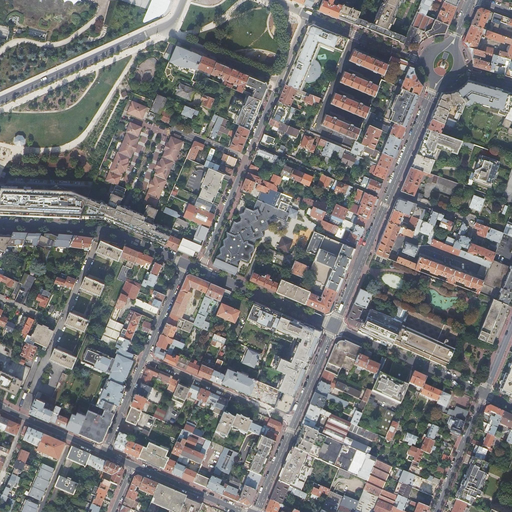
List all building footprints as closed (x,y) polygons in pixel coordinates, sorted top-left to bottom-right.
[(171,0),(151,0),(148,9),(142,21),(142,23),(143,23),(145,23),(162,15),(166,11),(168,6),(170,3),(171,0)] [(328,0),(328,2),(323,0),(322,2),(319,11),(328,14),(337,18),(342,6),(336,3),(335,1),(333,1),(333,0),(328,0)] [(384,0),(384,1),(383,3),(382,7),(380,6),(375,19),(376,19),(374,24),(389,30),(392,24),(392,23),(394,18),(401,2),(403,3),(403,0),(384,0)] [(432,0),(421,0),(417,11),(426,15),(432,0)] [(442,6),(436,20),(449,25),(450,24),(453,15),(457,7),(441,0),(435,0),(435,2),(435,3),(442,6)] [(354,25),(357,18),(360,11),(343,4),(342,6),(337,18),(348,23),(354,25)] [(482,29),(483,26),(488,15),(488,16),(489,13),(490,11),(481,8),(478,10),(474,17),(471,25),(482,29)] [(411,26),(412,26),(418,29),(425,32),(428,38),(430,37),(435,35),(440,34),(443,34),(445,34),(446,31),(449,25),(436,20),(426,15),(417,11),(411,26)] [(488,29),(488,31),(496,34),(498,30),(500,22),(502,16),(494,13),(492,18),(488,29)] [(511,39),(511,19),(502,16),(500,22),(511,26),(511,33),(501,29),(500,30),(498,30),(496,34),(511,39)] [(405,39),(406,37),(405,37),(399,34),(389,30),(374,24),(373,24),(357,18),(354,25),(362,28),(363,27),(391,38),(395,40),(395,41),(403,45),(403,44),(405,39)] [(285,84),(300,90),(303,82),(313,58),(319,44),(342,53),(348,39),(321,28),(313,25),(309,26),(302,42),(292,66),(285,84)] [(468,48),(469,47),(488,53),(490,54),(510,60),(511,54),(511,39),(496,34),(488,31),(482,29),(471,25),(467,34),(464,40),(464,42),(465,43),(467,45),(468,48)] [(412,42),(418,29),(412,26),(406,40),(404,44),(410,47),(412,42)] [(175,46),(169,44),(166,51),(172,53),(175,46)] [(196,71),(198,68),(202,57),(197,54),(181,48),(176,46),(169,63),(174,65),(182,68),(188,71),(189,68),(196,71)] [(473,61),(473,64),(473,67),(479,68),(491,71),(505,76),(510,60),(490,54),(490,56),(493,57),(491,63),(489,63),(478,60),(479,57),(476,57),(477,55),(483,57),(484,57),(485,55),(487,56),(487,55),(488,53),(469,47),(468,48),(469,49),(470,51),(472,55),(473,58),(473,61)] [(383,76),(388,65),(356,51),(353,50),(348,61),(383,76)] [(211,60),(202,57),(198,68),(211,74),(216,62),(211,60)] [(393,57),(392,57),(390,61),(399,64),(403,65),(407,66),(414,68),(414,67),(414,66),(407,63),(400,60),(393,57)] [(319,78),(321,73),(321,67),(318,62),(313,58),(303,82),(309,83),(315,82),(319,78)] [(224,66),(216,62),(211,74),(215,76),(215,75),(223,78),(222,79),(224,80),(223,84),(225,86),(226,83),(227,81),(232,69),(224,66)] [(414,69),(414,68),(407,66),(403,65),(399,64),(398,68),(406,71),(405,72),(406,72),(405,73),(407,73),(404,80),(403,80),(401,79),(400,80),(399,82),(399,83),(401,84),(401,85),(402,85),(400,88),(404,90),(419,96),(423,86),(421,85),(420,83),(419,81),(417,79),(416,77),(415,75),(415,74),(414,71),(414,69)] [(236,70),(232,69),(227,81),(231,83),(231,82),(240,86),(240,87),(239,87),(238,87),(237,90),(242,93),(245,85),(249,76),(236,70)] [(374,97),(379,86),(344,71),(339,82),(374,97)] [(255,89),(252,97),(262,101),(265,94),(267,88),(266,85),(265,82),(249,76),(245,85),(246,85),(247,87),(249,87),(255,89)] [(511,93),(504,91),(488,87),(486,86),(468,81),(465,84),(463,87),(460,89),(456,91),(464,102),(464,104),(467,105),(468,105),(473,101),(475,102),(482,104),(490,106),(500,109),(501,110),(508,111),(509,107),(511,107),(511,93)] [(196,88),(193,87),(185,84),(185,85),(184,86),(181,84),(176,94),(191,101),(196,88)] [(300,90),(285,84),(281,93),(278,102),(290,107),(295,94),(302,97),(300,100),(304,102),(312,106),(313,102),(315,101),(318,103),(319,103),(321,104),(323,100),(309,94),(307,93),(300,90)] [(400,88),(395,86),(391,94),(392,95),(390,101),(389,100),(389,101),(388,103),(387,108),(383,118),(385,119),(391,121),(395,123),(406,127),(407,124),(413,111),(419,96),(404,90),(400,88)] [(444,124),(455,129),(458,122),(449,119),(448,119),(446,122),(445,122),(451,107),(452,106),(453,106),(454,106),(455,106),(456,105),(457,105),(459,106),(454,119),(458,120),(463,107),(464,104),(464,102),(456,91),(455,91),(452,92),(448,93),(445,94),(442,94),(435,109),(431,118),(444,124)] [(211,108),(216,96),(205,92),(202,99),(204,100),(202,105),(206,107),(207,108),(209,109),(210,108),(211,108)] [(368,111),(370,107),(335,93),(330,104),(365,119),(368,111)] [(157,95),(154,101),(155,101),(151,109),(150,111),(160,115),(158,119),(172,124),(173,120),(175,115),(164,111),(169,99),(166,98),(157,95)] [(252,97),(249,96),(248,98),(246,102),(245,102),(236,98),(233,106),(231,111),(231,112),(236,114),(239,115),(235,124),(236,124),(239,125),(250,130),(257,113),(262,101),(252,97)] [(129,100),(125,111),(128,112),(127,113),(142,119),(143,118),(146,120),(147,118),(150,112),(150,111),(151,109),(129,100)] [(276,106),(271,119),(281,123),(284,124),(291,107),(290,107),(278,102),(276,106)] [(194,114),(197,116),(199,112),(184,106),(183,107),(184,107),(181,114),(186,116),(185,118),(187,119),(188,117),(192,119),(194,114)] [(383,118),(368,111),(365,119),(363,123),(365,124),(369,125),(381,131),(390,134),(401,139),(405,130),(406,127),(395,123),(393,127),(392,127),(391,129),(391,130),(390,131),(389,130),(388,127),(383,125),(385,119),(383,118)] [(155,115),(150,112),(147,118),(153,121),(155,115)] [(355,140),(360,129),(326,114),(321,125),(355,140)] [(212,136),(215,138),(217,135),(223,119),(219,117),(214,129),(213,129),(212,131),(213,132),(212,136)] [(430,120),(427,128),(440,133),(441,133),(442,132),(441,132),(443,126),(444,128),(454,132),(455,129),(444,124),(431,118),(430,120)] [(225,128),(228,121),(223,119),(217,135),(220,136),(220,134),(222,135),(223,133),(228,135),(230,130),(225,128)] [(271,119),(268,125),(270,126),(270,125),(273,126),(272,129),(274,130),(277,132),(278,129),(281,123),(271,119)] [(502,125),(509,128),(511,122),(504,119),(502,125)] [(126,132),(127,132),(126,136),(127,137),(135,140),(138,141),(139,137),(138,137),(139,133),(142,127),(130,122),(126,132)] [(284,136),(284,135),(285,133),(286,132),(288,126),(284,124),(281,123),(278,129),(277,132),(277,133),(284,136)] [(245,141),(250,130),(239,125),(230,147),(230,148),(241,152),(245,141)] [(369,125),(361,144),(366,146),(373,149),(374,148),(381,131),(369,125)] [(511,133),(511,129),(509,128),(502,125),(499,131),(511,136),(511,133)] [(297,138),(300,130),(293,128),(288,126),(286,132),(285,133),(292,135),(297,138)] [(414,159),(423,162),(420,170),(423,171),(430,173),(432,166),(431,166),(432,164),(434,163),(434,160),(437,161),(441,149),(451,153),(451,152),(457,154),(459,148),(459,149),(460,146),(462,141),(452,137),(441,133),(440,133),(427,128),(426,131),(428,131),(426,136),(424,135),(423,139),(416,155),(415,157),(414,159)] [(309,132),(308,134),(310,135),(317,138),(321,139),(331,143),(341,147),(351,151),(352,149),(309,132)] [(162,157),(160,161),(169,165),(172,166),(174,161),(175,162),(183,142),(180,140),(180,139),(181,136),(175,134),(173,137),(171,137),(169,143),(165,150),(163,157),(162,157)] [(263,136),(260,143),(261,144),(268,148),(270,143),(274,145),(275,142),(273,142),(274,139),(264,134),(263,136)] [(382,153),(393,158),(397,148),(400,141),(401,139),(390,134),(389,137),(387,136),(385,142),(386,142),(384,148),(382,151),(374,148),(373,149),(382,153)] [(24,139),(21,136),(17,136),(14,137),(13,143),(16,145),(18,145),(20,146),(24,143),(24,139)] [(158,225),(152,223),(158,209),(155,208),(148,205),(144,215),(136,212),(125,207),(119,204),(126,189),(117,185),(120,180),(121,176),(122,176),(124,170),(127,163),(130,157),(131,158),(133,151),(137,144),(138,141),(135,140),(127,137),(126,136),(123,142),(119,152),(118,152),(114,161),(110,170),(106,180),(116,185),(112,194),(111,198),(108,204),(104,202),(100,201),(100,202),(88,197),(79,217),(84,217),(104,218),(118,224),(128,228),(129,229),(130,229),(143,235),(152,238),(166,244),(168,239),(170,236),(171,233),(172,231),(169,230),(165,228),(158,225)] [(305,148),(309,137),(304,136),(300,146),(305,148)] [(314,138),(310,136),(309,137),(305,148),(309,150),(309,151),(313,153),(316,147),(311,145),(314,138)] [(321,154),(325,156),(331,143),(321,139),(319,143),(318,144),(317,146),(323,148),(321,154)] [(350,153),(356,155),(361,144),(355,141),(352,149),(351,151),(350,153)] [(474,145),(462,141),(460,146),(472,150),(474,145)] [(204,146),(194,142),(193,144),(191,149),(187,159),(194,161),(199,149),(202,150),(203,148),(204,146)] [(334,150),(339,153),(341,147),(331,143),(325,156),(326,156),(330,158),(333,151),(334,150)] [(380,158),(377,164),(389,169),(389,168),(393,158),(382,153),(373,149),(366,146),(364,151),(371,154),(372,155),(376,156),(378,153),(381,155),(381,156),(380,156),(379,157),(380,158)] [(345,167),(346,167),(347,167),(348,165),(346,164),(350,153),(351,151),(341,147),(339,153),(344,155),(342,159),(341,162),(345,164),(345,166),(345,167)] [(258,148),(256,154),(261,156),(269,160),(268,161),(275,164),(278,157),(258,148)] [(207,160),(210,162),(215,150),(211,149),(207,160)] [(348,165),(353,167),(354,166),(358,168),(362,158),(356,155),(350,153),(346,164),(348,165)] [(238,159),(224,154),(222,159),(235,165),(238,159)] [(496,173),(499,165),(497,165),(498,162),(498,161),(483,155),(480,163),(482,163),(480,169),(475,170),(474,172),(477,173),(474,181),(474,182),(491,188),(493,183),(491,183),(493,178),(494,178),(495,178),(496,173)] [(411,166),(420,170),(423,162),(414,159),(413,163),(411,166)] [(214,163),(210,162),(207,160),(204,166),(209,168),(217,171),(219,165),(214,163)] [(143,203),(148,205),(155,208),(167,180),(166,179),(172,166),(169,165),(160,161),(160,162),(157,169),(154,175),(155,175),(153,181),(150,188),(143,203)] [(377,164),(368,161),(367,163),(375,166),(376,166),(377,166),(373,175),(379,177),(384,179),(389,169),(377,164)] [(233,171),(219,165),(217,171),(225,174),(230,177),(233,171)] [(264,171),(251,165),(250,169),(257,172),(258,172),(263,174),(264,171)] [(281,175),(290,178),(293,169),(287,166),(285,165),(283,168),(281,175)] [(431,177),(432,174),(430,173),(423,171),(420,170),(411,166),(410,169),(406,180),(401,191),(414,196),(422,199),(424,195),(415,192),(422,174),(429,177),(431,177)] [(207,172),(205,176),(203,182),(201,187),(202,188),(199,197),(212,202),(214,196),(215,197),(217,193),(218,190),(219,188),(221,185),(222,185),(222,184),(221,183),(222,181),(225,174),(217,171),(209,168),(207,172)] [(290,178),(300,183),(304,173),(293,169),(290,178)] [(511,170),(502,199),(511,202),(511,195),(511,193),(511,192),(511,170)] [(280,177),(277,176),(274,174),(271,181),(275,183),(274,185),(264,181),(263,183),(260,182),(262,179),(248,173),(246,179),(255,182),(258,184),(277,192),(282,178),(280,177)] [(300,183),(309,186),(313,177),(304,173),(300,183)] [(327,189),(331,178),(322,174),(317,185),(327,189)] [(436,183),(457,191),(460,184),(438,176),(436,183)] [(379,193),(382,184),(370,179),(364,177),(361,186),(379,193)] [(246,179),(241,190),(243,191),(245,191),(250,193),(255,182),(246,179)] [(340,182),(338,181),(335,190),(333,193),(333,194),(340,197),(341,193),(345,184),(340,182)] [(269,205),(275,207),(281,193),(277,192),(258,184),(257,185),(258,186),(256,189),(261,191),(265,193),(267,190),(274,193),(269,205)] [(349,196),(353,187),(345,184),(341,193),(340,197),(339,198),(340,198),(345,200),(347,196),(349,196)] [(4,187),(1,187),(0,186),(0,211),(2,211),(2,214),(79,217),(88,197),(85,196),(72,191),(69,190),(64,190),(4,187)] [(175,197),(179,188),(175,186),(171,195),(175,197)] [(359,215),(368,219),(372,208),(377,197),(367,193),(358,189),(352,203),(354,203),(355,201),(356,202),(357,201),(358,201),(358,200),(359,200),(358,203),(360,205),(360,206),(359,205),(358,206),(352,203),(351,205),(349,210),(349,211),(359,215)] [(264,199),(263,202),(265,203),(269,205),(274,193),(267,190),(265,193),(261,191),(258,197),(264,199)] [(430,197),(452,206),(454,199),(432,191),(430,197)] [(283,194),(281,193),(275,207),(269,205),(265,203),(263,202),(257,200),(252,211),(246,208),(244,213),(242,214),(239,215),(241,219),(240,222),(233,224),(234,229),(230,231),(229,233),(226,232),(227,238),(223,241),(223,246),(220,249),(220,254),(216,257),(214,264),(213,265),(228,271),(236,275),(239,267),(237,262),(241,261),(247,263),(251,259),(251,254),(255,251),(254,246),(256,240),(265,237),(263,232),(270,229),(267,221),(275,218),(285,222),(288,216),(295,219),(298,212),(290,208),(291,206),(289,205),(292,198),(283,194)] [(469,207),(480,211),(484,199),(474,195),(469,207)] [(211,207),(213,203),(212,202),(199,197),(195,206),(211,213),(213,210),(210,209),(211,207)] [(302,202),(311,206),(314,207),(316,202),(305,197),(303,200),(302,202)] [(398,199),(393,209),(406,214),(410,216),(413,217),(419,219),(422,221),(427,210),(418,207),(419,205),(404,199),(400,197),(399,198),(398,199)] [(316,202),(314,207),(326,212),(328,206),(317,201),(316,202)] [(212,222),(215,215),(211,213),(195,206),(189,203),(183,216),(183,217),(199,224),(209,228),(212,222)] [(337,204),(332,215),(344,220),(349,210),(345,208),(337,204)] [(314,207),(312,211),(310,215),(322,220),(326,212),(314,207)] [(165,208),(164,212),(169,214),(176,217),(176,216),(177,214),(178,213),(165,208)] [(391,216),(388,222),(400,226),(402,227),(414,232),(419,219),(413,217),(410,225),(404,223),(401,221),(403,216),(405,217),(406,217),(409,218),(410,216),(406,214),(393,209),(391,216)] [(431,213),(427,222),(438,227),(439,226),(439,225),(435,224),(437,216),(442,218),(444,214),(432,209),(431,212),(430,212),(430,213),(431,213)] [(355,224),(364,228),(367,221),(368,219),(359,215),(358,217),(354,216),(351,223),(355,224)] [(171,247),(177,249),(183,238),(183,236),(189,224),(177,218),(176,222),(184,226),(183,228),(184,229),(184,230),(183,230),(180,236),(180,237),(179,240),(170,236),(168,239),(166,244),(171,247)] [(439,226),(450,230),(453,222),(451,221),(442,218),(439,225),(439,226)] [(491,228),(493,229),(494,225),(476,218),(476,219),(476,220),(477,220),(477,221),(476,222),(476,223),(488,227),(491,228)] [(400,226),(398,232),(411,237),(416,239),(419,231),(430,235),(426,243),(431,245),(482,265),(477,275),(485,278),(491,262),(483,259),(475,256),(467,253),(460,250),(453,247),(445,244),(433,239),(436,234),(436,231),(438,228),(438,227),(427,222),(422,221),(419,219),(414,232),(402,227),(400,226)] [(334,225),(323,220),(321,226),(332,230),(334,225)] [(352,232),(361,236),(361,235),(364,228),(355,224),(351,223),(348,221),(346,220),(345,220),(341,228),(349,231),(350,229),(353,230),(352,232)] [(483,259),(491,262),(492,260),(495,253),(485,249),(473,244),(469,243),(470,240),(471,238),(464,235),(468,226),(467,226),(467,225),(466,225),(466,224),(465,224),(465,223),(465,222),(464,222),(463,221),(458,234),(460,234),(458,240),(456,239),(456,240),(453,247),(460,250),(461,247),(468,250),(467,253),(475,256),(476,253),(479,254),(479,255),(480,255),(480,256),(481,255),(482,255),(484,256),(483,259)] [(400,226),(388,222),(382,235),(375,253),(387,258),(389,253),(398,232),(400,226)] [(490,249),(496,251),(503,233),(493,229),(491,228),(488,227),(476,223),(476,224),(475,224),(475,225),(474,225),(474,226),(478,230),(478,231),(477,233),(478,235),(495,241),(499,243),(499,244),(493,242),(491,245),(490,249)] [(209,228),(199,224),(194,236),(197,237),(202,240),(203,240),(204,240),(209,228)] [(341,228),(334,225),(332,230),(331,232),(336,234),(337,236),(340,231),(341,228)] [(349,231),(341,228),(340,231),(337,236),(342,238),(343,237),(346,238),(349,231)] [(11,246),(22,246),(28,232),(25,232),(13,232),(11,235),(8,244),(12,244),(11,246)] [(27,247),(34,251),(37,245),(41,235),(42,233),(39,233),(28,232),(22,246),(27,246),(27,247)] [(343,244),(342,243),(315,232),(306,251),(316,256),(308,274),(310,280),(314,282),(326,287),(335,290),(337,291),(350,262),(355,249),(352,248),(349,247),(348,246),(343,244)] [(357,245),(361,236),(352,232),(351,232),(347,241),(352,243),(355,244),(357,245)] [(54,246),(59,234),(45,233),(44,236),(42,235),(41,235),(37,245),(44,245),(43,263),(41,262),(41,264),(43,265),(46,264),(51,251),(46,249),(46,245),(54,246)] [(6,249),(8,244),(11,235),(0,234),(0,249),(5,251),(6,249)] [(70,246),(75,235),(71,235),(59,234),(54,246),(53,248),(56,248),(56,246),(70,247),(70,246)] [(445,238),(436,234),(433,239),(445,244),(447,238),(447,236),(446,235),(445,237),(446,237),(445,238)] [(89,250),(94,238),(79,236),(75,235),(70,246),(84,249),(84,250),(89,250)] [(197,237),(194,236),(193,240),(192,242),(200,245),(201,242),(202,240),(197,237)] [(447,238),(445,244),(453,247),(456,240),(447,236),(447,238)] [(192,242),(183,238),(177,249),(186,253),(194,256),(197,255),(198,252),(199,252),(202,246),(200,245),(192,242)] [(120,257),(125,246),(123,245),(103,240),(101,240),(96,252),(118,261),(120,257)] [(287,251),(290,245),(286,243),(281,241),(279,245),(280,246),(279,248),(287,251)] [(418,247),(406,242),(402,252),(414,257),(418,247)] [(132,249),(125,246),(120,257),(128,260),(125,266),(123,265),(117,279),(126,283),(126,282),(127,279),(132,269),(134,264),(139,252),(132,249)] [(497,300),(507,304),(508,304),(511,293),(511,250),(511,253),(511,252),(511,265),(511,266),(510,266),(509,267),(492,260),(491,262),(485,278),(483,281),(483,283),(500,290),(500,292),(501,292),(497,300)] [(151,257),(139,252),(134,264),(138,266),(139,263),(145,265),(144,267),(148,269),(153,258),(151,257)] [(389,253),(387,258),(390,259),(415,270),(417,264),(389,253)] [(419,257),(417,264),(415,270),(416,270),(419,271),(421,268),(429,271),(430,273),(437,275),(438,274),(447,278),(445,281),(454,284),(455,281),(464,284),(464,286),(471,288),(472,287),(476,289),(476,290),(475,292),(478,293),(479,293),(483,283),(483,281),(420,257),(419,257)] [(153,266),(150,273),(158,276),(161,270),(163,266),(162,265),(164,262),(156,259),(155,262),(153,266)] [(308,267),(295,261),(291,272),(304,277),(308,267)] [(150,273),(147,272),(142,285),(146,286),(147,284),(153,287),(156,281),(158,276),(150,273)] [(282,277),(283,276),(279,275),(277,278),(276,281),(278,281),(277,283),(274,281),(274,282),(271,281),(272,280),(269,278),(270,275),(267,274),(266,275),(265,275),(265,277),(262,275),(261,276),(259,275),(253,272),(250,280),(264,287),(276,292),(281,279),(282,277)] [(27,293),(29,287),(31,288),(36,278),(25,273),(20,283),(23,284),(20,289),(17,296),(15,301),(21,304),(24,299),(21,298),(24,291),(27,293)] [(64,286),(68,276),(64,274),(62,278),(57,276),(55,283),(64,286)] [(187,275),(171,314),(179,317),(181,318),(192,293),(188,291),(191,286),(206,293),(211,283),(204,280),(190,274),(187,275)] [(11,288),(14,290),(16,287),(18,282),(4,276),(2,281),(7,283),(7,285),(12,287),(11,288)] [(72,289),(76,279),(73,278),(68,276),(64,286),(72,289)] [(104,284),(85,276),(81,287),(99,295),(104,284)] [(142,285),(127,279),(126,282),(140,288),(142,285)] [(308,291),(281,279),(276,292),(284,295),(298,301),(305,304),(310,292),(311,290),(309,289),(308,291)] [(128,297),(135,300),(136,298),(139,292),(140,288),(126,282),(126,283),(110,319),(116,321),(121,309),(120,309),(121,306),(123,307),(125,302),(128,297)] [(333,302),(337,291),(335,290),(326,287),(314,282),(311,289),(314,291),(315,290),(322,293),(322,295),(320,295),(319,297),(322,298),(320,302),(318,301),(319,298),(318,298),(319,296),(318,296),(319,295),(317,294),(317,295),(310,292),(305,304),(325,313),(329,311),(333,302)] [(222,295),(225,289),(223,288),(211,283),(206,293),(206,295),(220,301),(222,295)] [(155,295),(154,298),(162,302),(163,298),(165,295),(154,290),(150,289),(148,293),(152,295),(153,294),(155,295)] [(231,291),(225,289),(222,295),(228,298),(231,291)] [(366,308),(372,294),(360,289),(357,296),(354,303),(363,307),(366,308)] [(36,299),(40,301),(39,305),(40,306),(44,307),(49,296),(43,293),(42,296),(38,294),(36,299)] [(193,323),(193,324),(203,329),(208,331),(211,324),(205,321),(208,313),(206,312),(211,299),(205,297),(195,319),(193,323)] [(136,298),(135,300),(134,304),(157,314),(159,309),(151,305),(149,304),(136,298)] [(149,304),(151,305),(159,309),(160,305),(162,302),(154,298),(153,301),(150,300),(149,304)] [(493,299),(477,338),(492,344),(493,340),(495,336),(497,337),(507,313),(505,312),(507,304),(497,300),(493,299)] [(274,310),(254,301),(247,319),(250,321),(251,320),(256,322),(255,323),(255,324),(264,328),(265,327),(265,326),(270,329),(271,328),(275,330),(282,313),(274,310)] [(229,319),(235,321),(236,321),(238,316),(237,316),(239,312),(233,309),(234,308),(230,307),(222,303),(217,314),(229,320),(229,319)] [(361,322),(362,320),(360,319),(361,317),(359,316),(360,314),(361,314),(361,313),(362,313),(363,311),(362,310),(363,307),(354,303),(350,314),(347,320),(348,323),(359,328),(361,322)] [(461,331),(443,323),(432,319),(408,309),(402,323),(396,337),(393,343),(395,344),(400,346),(405,348),(405,349),(405,348),(413,352),(416,353),(423,356),(433,361),(440,364),(446,367),(454,348),(461,331)] [(140,320),(142,315),(131,310),(127,320),(131,321),(138,324),(140,320)] [(88,320),(70,312),(65,323),(84,331),(87,324),(88,324),(88,322),(88,320)] [(288,316),(282,313),(275,330),(274,331),(273,334),(292,342),(295,335),(298,336),(288,360),(280,357),(278,356),(273,368),(275,369),(283,372),(276,389),(282,392),(295,397),(296,393),(301,383),(308,365),(310,360),(312,355),(319,338),(318,337),(320,331),(319,331),(314,329),(315,328),(315,327),(302,322),(288,316)] [(167,322),(162,334),(172,338),(177,327),(175,326),(178,319),(179,317),(171,314),(167,322)] [(0,325),(5,328),(8,321),(9,319),(4,317),(4,318),(1,316),(0,318),(0,325)] [(28,334),(34,320),(24,316),(19,325),(25,327),(22,334),(24,335),(23,337),(25,337),(24,339),(25,339),(28,334)] [(124,326),(110,320),(101,340),(116,346),(117,344),(119,338),(120,336),(123,328),(124,326)] [(189,321),(185,320),(184,322),(181,329),(189,333),(191,329),(193,324),(193,323),(189,321)] [(4,329),(12,332),(16,325),(8,321),(5,328),(4,329)] [(126,328),(126,329),(134,333),(136,329),(138,324),(131,321),(129,325),(127,328),(126,328)] [(144,321),(142,326),(143,327),(150,329),(152,324),(144,321)] [(46,350),(54,330),(38,322),(31,336),(28,334),(25,339),(24,341),(27,342),(33,345),(35,342),(44,346),(43,347),(42,347),(41,348),(46,350)] [(361,322),(359,328),(386,340),(393,343),(396,337),(361,322)] [(203,329),(193,324),(191,329),(201,334),(203,329)] [(123,328),(120,336),(131,341),(133,337),(134,333),(126,329),(123,328)] [(159,339),(157,345),(161,347),(166,349),(167,348),(166,348),(168,342),(169,342),(169,343),(171,343),(173,339),(172,338),(162,334),(159,339)] [(226,339),(215,334),(210,344),(216,346),(218,341),(223,343),(222,346),(223,346),(226,339)] [(116,346),(120,348),(127,351),(129,346),(131,341),(120,336),(119,338),(122,340),(122,342),(121,341),(120,343),(121,343),(120,346),(117,344),(116,346)] [(171,343),(169,349),(171,350),(173,344),(183,348),(185,344),(173,339),(171,343)] [(345,341),(344,342),(343,342),(342,342),(341,342),(340,342),(339,342),(338,343),(337,344),(336,345),(335,344),(334,348),(328,362),(329,362),(328,364),(327,363),(324,371),(335,375),(337,376),(341,367),(351,371),(354,365),(361,350),(362,348),(357,346),(356,347),(355,347),(355,345),(349,343),(349,344),(347,343),(348,342),(345,341)] [(37,347),(33,345),(27,342),(21,355),(32,360),(37,347)] [(161,358),(164,360),(167,353),(168,350),(166,349),(164,353),(160,351),(161,347),(157,345),(154,352),(155,356),(161,358)] [(94,367),(102,370),(105,372),(111,357),(109,356),(109,355),(91,348),(91,349),(87,347),(81,361),(85,363),(93,366),(94,366),(93,367),(94,367)] [(260,353),(247,347),(241,362),(254,368),(255,364),(258,363),(257,361),(259,360),(258,358),(260,353)] [(75,360),(77,357),(55,348),(50,359),(72,368),(75,360)] [(127,351),(120,348),(119,350),(117,354),(115,359),(111,357),(105,372),(106,372),(106,371),(111,373),(110,375),(108,379),(109,380),(105,389),(103,388),(103,389),(100,394),(99,398),(101,399),(98,406),(101,408),(103,409),(105,409),(105,410),(114,413),(117,407),(119,401),(123,393),(121,392),(124,385),(122,385),(125,377),(126,377),(126,376),(132,361),(133,361),(132,360),(131,359),(132,357),(132,355),(133,354),(130,352),(127,351)] [(364,369),(365,370),(369,361),(369,360),(370,360),(370,358),(372,353),(366,350),(363,355),(362,354),(361,353),(362,350),(361,350),(354,365),(355,366),(357,367),(357,368),(358,367),(364,369)] [(167,353),(164,360),(174,364),(176,365),(179,356),(172,353),(171,356),(168,354),(168,353),(167,353)] [(190,360),(180,355),(179,356),(176,365),(184,368),(186,369),(189,361),(190,360)] [(280,356),(277,355),(275,359),(274,360),(273,361),(273,362),(273,364),(272,368),(275,369),(273,368),(278,356),(280,357),(280,356)] [(377,379),(379,374),(381,371),(379,370),(379,369),(381,370),(386,359),(382,357),(380,363),(381,363),(380,365),(375,363),(369,361),(365,370),(375,374),(373,378),(377,379)] [(194,363),(189,361),(186,369),(196,373),(198,374),(201,366),(196,364),(196,363),(194,362),(194,363)] [(201,366),(198,374),(204,377),(209,379),(213,369),(215,366),(203,362),(201,366)] [(393,362),(388,378),(405,385),(411,371),(393,362)] [(501,391),(511,396),(511,364),(508,373),(506,372),(499,387),(500,389),(501,391)] [(146,372),(153,375),(158,377),(160,372),(155,370),(150,367),(147,369),(146,371),(146,372)] [(237,372),(227,368),(225,374),(224,377),(221,384),(232,389),(239,392),(250,397),(253,390),(257,381),(250,378),(247,377),(248,375),(241,373),(237,371),(237,372)] [(213,369),(209,379),(215,382),(221,384),(224,377),(225,374),(221,373),(221,371),(220,371),(220,372),(213,369)] [(23,381),(0,370),(0,387),(6,391),(7,391),(9,392),(16,395),(19,390),(23,381)] [(323,374),(320,382),(330,387),(359,399),(361,393),(334,381),(333,384),(332,383),(335,375),(324,371),(323,374)] [(148,387),(153,375),(146,372),(144,375),(142,380),(141,384),(142,384),(148,387)] [(159,378),(169,382),(171,376),(166,374),(160,372),(158,377),(155,383),(158,384),(159,380),(159,379),(159,378)] [(415,372),(409,384),(422,389),(424,385),(427,377),(424,376),(415,372)] [(42,394),(40,399),(45,402),(53,405),(56,406),(56,404),(69,376),(63,373),(52,398),(42,393),(42,394)] [(379,393),(401,403),(408,387),(406,386),(405,385),(388,378),(384,376),(379,374),(377,379),(375,383),(372,390),(379,393)] [(169,382),(168,383),(170,384),(167,390),(175,393),(179,384),(180,380),(179,380),(178,382),(176,381),(172,379),(173,377),(171,376),(169,382)] [(316,391),(315,394),(325,398),(327,393),(329,393),(330,393),(331,390),(331,389),(330,388),(330,387),(320,382),(316,391)] [(139,390),(136,396),(148,401),(153,389),(148,387),(142,384),(139,390)] [(188,388),(179,384),(175,393),(172,400),(183,405),(188,395),(190,389),(188,388)] [(197,387),(192,385),(190,389),(188,395),(192,397),(191,398),(196,400),(201,389),(197,387)] [(424,385),(422,389),(420,394),(438,402),(442,392),(433,388),(424,385)] [(444,388),(442,392),(438,402),(437,404),(441,405),(440,408),(436,407),(434,410),(449,417),(450,416),(450,417),(452,417),(464,422),(468,413),(456,407),(454,412),(449,410),(448,412),(445,410),(446,407),(448,402),(451,396),(444,393),(445,389),(444,388)] [(207,392),(201,389),(196,400),(196,401),(197,402),(197,401),(198,400),(200,401),(199,401),(199,402),(199,403),(200,403),(201,404),(200,406),(204,408),(206,404),(211,393),(210,393),(207,392)] [(362,401),(367,403),(372,391),(367,389),(362,401)] [(289,410),(295,397),(282,392),(281,393),(284,394),(281,400),(279,399),(275,408),(280,410),(285,412),(289,410)] [(212,394),(211,393),(206,404),(215,407),(219,397),(212,394)] [(312,399),(310,405),(321,410),(322,410),(327,399),(325,398),(315,394),(312,399)] [(133,401),(130,407),(131,408),(142,412),(146,403),(150,405),(151,402),(148,401),(136,396),(135,396),(133,401)] [(224,413),(224,412),(229,401),(226,400),(219,397),(215,407),(213,412),(222,416),(224,413)] [(49,421),(56,406),(53,405),(52,406),(53,407),(51,410),(43,406),(45,402),(40,399),(36,398),(30,412),(39,417),(49,421)] [(357,412),(362,414),(367,403),(362,401),(357,412)] [(59,405),(56,404),(56,406),(49,421),(54,423),(56,424),(59,415),(60,413),(59,412),(61,408),(58,407),(59,405)] [(96,405),(91,404),(86,416),(78,433),(99,442),(101,441),(103,441),(108,428),(114,413),(105,410),(105,409),(102,415),(98,414),(101,408),(98,406),(96,405)] [(349,422),(322,410),(321,410),(310,405),(306,415),(301,426),(313,431),(320,434),(361,452),(364,446),(346,437),(349,430),(367,439),(367,438),(370,432),(357,426),(351,423),(349,422)] [(153,417),(156,418),(162,421),(168,410),(161,407),(158,406),(153,417)] [(487,408),(484,413),(489,415),(490,412),(496,415),(495,418),(500,420),(504,412),(496,409),(490,406),(487,408)] [(127,418),(126,421),(136,426),(142,412),(131,408),(129,415),(127,418)] [(355,414),(351,423),(357,426),(362,414),(357,412),(355,411),(354,413),(355,414)] [(65,417),(59,415),(56,424),(60,426),(66,428),(69,419),(72,413),(70,412),(68,416),(66,415),(65,417)] [(214,436),(211,442),(224,448),(238,454),(245,440),(249,430),(252,423),(252,422),(247,420),(248,416),(239,412),(235,419),(230,416),(224,413),(222,416),(214,436)] [(511,427),(511,415),(504,412),(500,420),(499,422),(511,427)] [(69,419),(66,428),(72,431),(78,433),(86,416),(77,413),(76,415),(72,413),(69,419)] [(0,427),(5,430),(9,420),(2,417),(0,415),(0,427)] [(495,418),(491,416),(490,418),(489,420),(493,421),(491,426),(497,428),(499,422),(500,420),(495,418)] [(388,432),(393,420),(385,417),(381,429),(388,432)] [(457,440),(458,436),(459,434),(464,422),(452,417),(449,424),(448,425),(453,426),(450,433),(452,434),(451,437),(457,440)] [(274,420),(270,419),(267,426),(267,427),(270,429),(280,433),(282,427),(281,423),(274,420)] [(5,430),(4,431),(16,436),(20,425),(14,422),(9,420),(5,430)] [(184,428),(183,430),(190,433),(193,434),(195,429),(197,425),(188,421),(184,428)] [(386,439),(384,442),(386,443),(388,440),(391,441),(398,424),(393,422),(386,439)] [(259,426),(252,423),(249,430),(258,434),(262,436),(264,433),(261,432),(263,428),(259,426)] [(123,424),(119,433),(128,437),(130,438),(132,438),(135,430),(133,430),(133,428),(128,426),(124,425),(123,424)] [(439,428),(429,424),(428,426),(431,427),(427,436),(424,435),(423,437),(433,441),(436,435),(439,428)] [(491,426),(487,424),(486,428),(484,432),(488,434),(494,436),(497,428),(491,426)] [(23,440),(38,447),(44,435),(34,431),(25,426),(21,435),(23,436),(24,437),(23,440)] [(293,445),(292,448),(311,456),(315,458),(339,468),(351,474),(368,481),(377,459),(361,452),(320,434),(313,431),(301,426),(300,429),(293,445)] [(195,429),(193,434),(202,438),(204,433),(195,429)] [(183,430),(182,430),(179,437),(183,439),(181,444),(180,445),(179,445),(176,443),(172,453),(180,457),(190,433),(183,430)] [(276,442),(278,436),(273,433),(269,432),(268,431),(265,438),(276,442)] [(204,433),(202,438),(211,442),(214,436),(204,432),(204,433)] [(115,449),(123,453),(128,441),(126,441),(128,437),(119,433),(116,440),(114,446),(115,449)] [(193,434),(190,433),(180,457),(178,461),(180,462),(184,464),(187,465),(190,459),(201,464),(211,442),(202,438),(193,434)] [(262,436),(258,434),(243,469),(250,472),(261,477),(262,474),(265,468),(266,466),(268,460),(269,458),(276,442),(265,438),(264,437),(262,436)] [(409,442),(408,445),(411,446),(412,444),(415,445),(418,438),(407,434),(405,440),(409,442)] [(472,444),(491,452),(492,449),(490,448),(495,437),(494,436),(488,434),(486,439),(483,444),(473,440),(472,444)] [(58,460),(59,460),(66,444),(65,444),(54,439),(44,435),(38,447),(37,451),(38,451),(43,454),(45,454),(49,456),(54,458),(58,460)] [(419,447),(418,449),(424,452),(430,454),(431,450),(433,446),(435,442),(433,441),(423,437),(422,439),(425,440),(421,448),(419,447)] [(128,441),(123,453),(130,456),(138,459),(143,448),(128,441)] [(143,448),(138,459),(151,465),(164,470),(169,459),(166,458),(168,452),(155,446),(149,443),(146,442),(143,448)] [(412,462),(413,461),(419,463),(421,457),(424,452),(418,449),(411,446),(410,448),(413,449),(411,453),(411,454),(410,456),(408,460),(412,462)] [(76,449),(72,447),(67,459),(85,466),(84,467),(85,468),(86,464),(91,455),(76,449)] [(233,465),(238,454),(224,448),(215,469),(216,469),(214,473),(220,476),(222,472),(229,475),(233,465)] [(280,477),(278,482),(301,491),(315,458),(311,456),(292,448),(291,452),(285,466),(280,477)] [(481,460),(481,461),(484,462),(485,458),(483,457),(484,454),(485,454),(486,453),(485,452),(485,451),(480,449),(479,451),(476,457),(481,460)] [(25,464),(29,453),(21,450),(17,459),(16,460),(25,464)] [(86,464),(103,471),(107,462),(98,458),(91,455),(86,464)] [(455,499),(456,500),(467,505),(470,506),(473,499),(475,499),(476,496),(479,498),(481,494),(480,492),(478,491),(481,485),(482,486),(485,479),(486,477),(486,474),(483,473),(488,464),(484,462),(481,461),(474,458),(470,466),(471,466),(469,472),(466,478),(465,478),(463,483),(461,489),(460,489),(455,499)] [(173,460),(169,459),(164,470),(171,473),(172,474),(177,464),(172,462),(173,460)] [(368,481),(359,502),(355,511),(356,511),(372,511),(373,511),(383,489),(388,477),(393,466),(377,459),(368,481)] [(16,460),(13,468),(15,469),(12,475),(17,477),(19,474),(20,474),(21,474),(21,473),(22,472),(24,471),(28,472),(30,466),(26,464),(25,464),(16,460)] [(180,462),(178,461),(177,464),(172,474),(180,477),(182,478),(185,469),(187,465),(184,464),(182,466),(179,465),(180,462)] [(419,463),(413,461),(412,462),(408,472),(414,475),(416,469),(419,463)] [(111,483),(117,485),(123,472),(121,468),(114,465),(107,462),(103,471),(113,476),(110,482),(111,483)] [(28,496),(40,501),(42,496),(42,497),(44,492),(45,488),(46,488),(49,482),(48,481),(50,478),(51,478),(52,474),(52,473),(54,469),(42,464),(28,496)] [(443,473),(445,469),(436,465),(434,470),(441,472),(443,473)] [(339,468),(337,473),(349,478),(351,474),(339,468)] [(197,474),(185,469),(182,478),(191,482),(193,483),(197,474)] [(206,478),(197,474),(193,483),(199,486),(206,489),(212,477),(213,474),(208,472),(206,478)] [(260,479),(261,477),(250,472),(249,475),(244,474),(241,481),(234,478),(229,476),(227,479),(231,480),(241,484),(243,485),(245,486),(256,491),(259,483),(260,479)] [(408,472),(406,476),(403,475),(399,482),(409,486),(414,475),(408,472)] [(10,491),(11,492),(13,487),(16,488),(20,478),(17,477),(12,475),(8,484),(8,485),(7,487),(6,486),(2,495),(7,497),(10,491)] [(429,475),(427,480),(431,482),(438,485),(440,480),(429,475)] [(67,480),(60,476),(55,487),(73,495),(78,484),(70,481),(71,480),(68,478),(67,480)] [(137,495),(138,494),(139,490),(140,488),(144,478),(138,476),(134,477),(132,483),(131,485),(128,493),(126,498),(134,501),(135,501),(137,496),(139,497),(140,496),(137,495)] [(216,479),(212,477),(206,489),(214,492),(222,495),(224,491),(225,491),(230,493),(230,492),(236,495),(237,494),(238,490),(225,484),(223,487),(219,486),(222,481),(220,481),(221,479),(219,478),(218,480),(217,479),(218,478),(217,477),(216,479)] [(139,490),(153,496),(158,484),(151,481),(144,478),(140,488),(139,490)] [(110,485),(111,483),(110,482),(102,479),(99,488),(107,491),(110,485)] [(305,499),(307,494),(301,491),(278,482),(274,490),(270,500),(282,505),(283,505),(285,506),(286,504),(284,503),(284,502),(283,502),(284,498),(286,499),(286,497),(285,497),(288,490),(292,491),(291,493),(305,499)] [(399,482),(394,494),(398,495),(407,499),(409,493),(412,487),(409,486),(399,482)] [(422,487),(421,491),(434,497),(436,491),(438,485),(431,482),(426,492),(424,491),(425,488),(422,487)] [(180,511),(186,499),(186,498),(187,496),(180,494),(162,486),(158,484),(153,496),(152,499),(151,503),(170,511),(169,511),(180,511)] [(253,498),(256,491),(245,486),(243,485),(240,490),(243,491),(241,496),(238,494),(237,494),(236,495),(230,492),(230,493),(225,491),(224,491),(222,495),(238,502),(245,505),(247,506),(250,504),(253,498)] [(106,495),(107,492),(107,491),(99,488),(96,487),(93,495),(95,496),(104,500),(106,495)] [(394,494),(383,489),(373,511),(390,511),(393,507),(398,495),(394,494)] [(344,497),(329,491),(328,495),(325,501),(320,511),(337,511),(340,506),(344,497)] [(10,511),(15,501),(9,498),(7,497),(2,495),(0,494),(0,498),(1,499),(9,503),(5,511),(10,511)] [(407,499),(398,495),(393,507),(404,511),(409,500),(407,499)] [(102,504),(104,500),(95,496),(92,504),(100,508),(102,504)] [(359,502),(344,496),(344,497),(340,506),(337,511),(354,511),(355,511),(359,502)] [(131,508),(134,501),(126,498),(124,501),(123,506),(132,510),(132,509),(131,508)] [(202,504),(186,498),(186,499),(193,502),(202,506),(202,504)] [(193,502),(186,499),(180,511),(199,511),(200,511),(202,506),(193,502)] [(28,501),(26,500),(20,511),(35,511),(37,510),(36,510),(38,505),(31,502),(31,501),(28,500),(28,501)] [(279,511),(281,510),(283,505),(282,505),(270,500),(268,505),(266,511),(279,511)] [(468,511),(469,509),(466,508),(467,505),(456,500),(453,507),(451,511),(468,511)] [(427,511),(429,508),(421,505),(419,504),(412,501),(410,504),(417,507),(414,511),(411,511),(406,510),(405,511),(427,511)]
